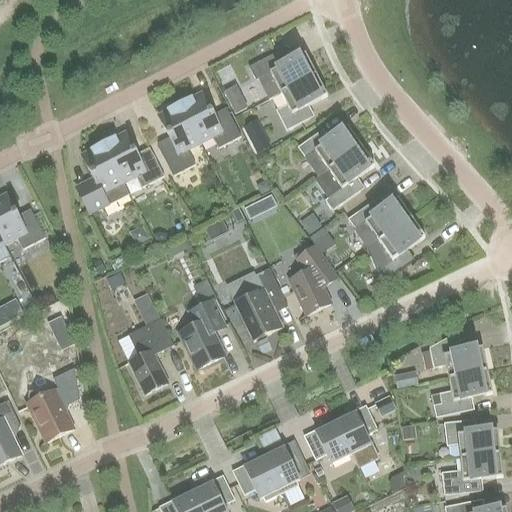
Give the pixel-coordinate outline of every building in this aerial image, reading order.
[(317,77),(306,56),(283,68),(276,55),(249,69),(256,82),(260,80),(265,89),(275,84),(281,95),(317,77)] [(328,98),(317,77),(281,95),(287,107),(276,112),(287,133),(310,121),(304,110),(328,98)] [(216,121),(202,94),(194,99),(193,99),(180,105),(201,146),(214,139),(219,150),(242,139),(229,115),(216,121)] [(241,98),(230,104),(237,116),(247,111),(241,98)] [(201,146),(180,105),(167,112),(167,113),(159,117),(172,144),(160,151),(174,178),(196,167),(189,152),(201,146)] [(259,122),(244,130),(258,156),(272,148),(259,122)] [(329,172),(362,149),(348,129),(326,145),(319,134),(298,149),(311,168),(321,161),(329,172)] [(165,178),(152,154),(140,161),(126,134),(117,139),(117,138),(104,145),(125,185),(137,179),(143,190),(165,178)] [(125,185),(104,145),(91,152),(82,157),(96,183),(83,190),(95,214),(118,203),(112,192),(125,185)] [(354,183),(375,168),(362,149),(329,172),(336,182),(326,190),(332,198),(326,202),(333,213),(361,193),(354,183)] [(258,189),(262,198),(272,193),(267,184),(258,189)] [(46,240),(34,216),(21,222),(7,196),(0,199),(0,235),(6,247),(18,241),(24,251),(46,240)] [(379,243),(412,220),(399,201),(377,216),(370,206),(348,221),(362,240),(372,233),(379,243)] [(240,211),(233,215),(239,227),(246,223),(240,211)] [(312,217),(302,224),(311,236),(321,229),(312,217)] [(404,254),(425,239),(412,220),(379,243),(386,254),(376,261),(390,280),(411,265),(404,254)] [(148,241),(143,230),(130,236),(136,247),(148,241)] [(321,284),(325,282),(335,275),(315,248),(295,257),(303,276),(289,282),(307,318),(332,306),(321,284)] [(99,276),(106,273),(101,262),(94,266),(99,276)] [(248,282),(228,291),(235,306),(242,319),(240,320),(246,331),(247,330),(254,344),(256,343),(258,346),(268,341),(266,338),(283,330),(271,306),(284,300),(270,271),(248,282)] [(154,310),(149,298),(135,304),(141,316),(154,310)] [(197,327),(181,335),(199,371),(224,359),(212,335),(225,329),(213,304),(191,314),(197,327)] [(68,309),(61,306),(57,315),(63,318),(68,309)] [(0,328),(1,330),(16,322),(8,307),(0,310),(0,328)] [(161,321),(129,337),(140,359),(129,365),(145,397),(169,385),(154,354),(161,351),(163,353),(174,348),(161,321)] [(446,368),(449,381),(488,372),(483,349),(457,355),(454,337),(430,350),(434,370),(446,368)] [(28,406),(33,417),(47,445),(74,432),(67,416),(69,407),(80,402),(75,371),(54,381),(59,390),(49,395),(29,394),(28,405),(28,406)] [(467,401),(493,395),(488,372),(449,381),(451,393),(432,397),(436,420),(470,413),(467,401)] [(398,391),(415,388),(413,375),(395,379),(398,391)] [(376,406),(381,417),(395,411),(389,399),(376,406)] [(21,429),(16,417),(9,403),(0,406),(0,468),(22,457),(11,434),(21,429)] [(381,460),(369,437),(378,432),(367,409),(351,417),(352,417),(336,425),(352,457),(352,456),(359,471),(381,460)] [(501,455),(498,432),(472,435),(471,422),(445,425),(447,448),(459,447),(461,460),(501,455)] [(352,457),(336,425),(321,432),(320,432),(305,439),(316,463),(327,457),(332,466),(352,457)] [(405,443),(415,442),(413,430),(403,431),(405,443)] [(280,452),(265,460),(283,496),(299,488),(297,483),(300,482),(296,472),(307,467),(296,444),(280,451),(280,452)] [(503,479),(501,455),(461,460),(462,473),(442,475),(445,498),(479,494),(477,482),(503,479)] [(283,496),(265,460),(249,467),(233,474),(245,498),(256,492),(260,501),(264,500),(266,504),(283,496)] [(392,479),(389,485),(393,494),(407,487),(405,473),(392,479)] [(209,487),(193,495),(201,511),(226,511),(224,508),(236,502),(224,479),(208,487),(209,487)] [(201,511),(193,495),(178,502),(177,501),(160,510),(160,511),(201,511)] [(334,505),(336,511),(354,511),(348,498),(334,505)] [(507,511),(507,510),(495,511),(480,511),(478,503),(445,509),(445,511),(507,511)]
